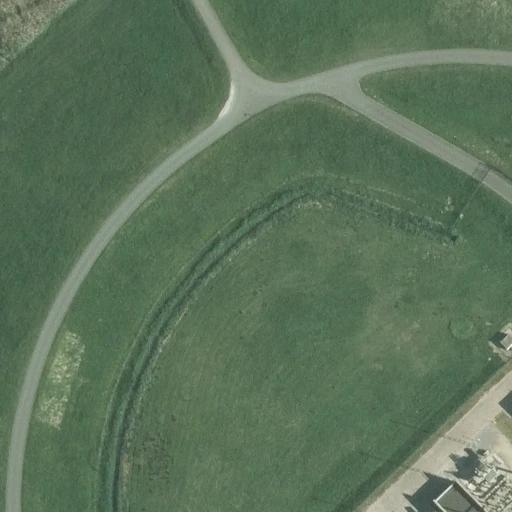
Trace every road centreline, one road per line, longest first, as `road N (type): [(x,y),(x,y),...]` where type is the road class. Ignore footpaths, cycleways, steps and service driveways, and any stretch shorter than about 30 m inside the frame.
road 1 (unclassified): [(252,99),(129,200),(45,315),(17,415),(14,511)]
road 2 (unclassified): [(511,53),(425,44),(330,59),(252,99)]
